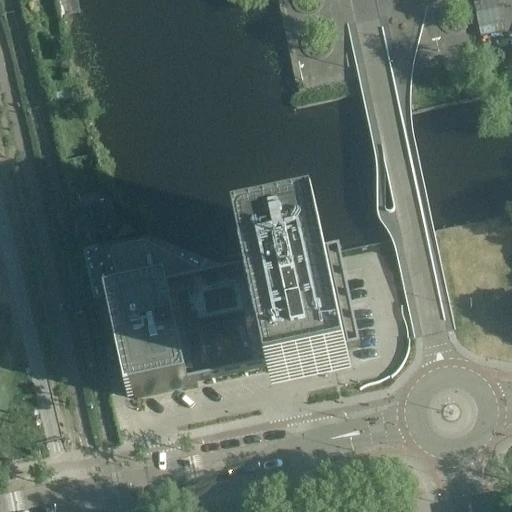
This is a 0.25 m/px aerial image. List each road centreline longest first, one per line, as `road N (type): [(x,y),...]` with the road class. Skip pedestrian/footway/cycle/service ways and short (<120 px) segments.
road 1 (unclassified): [(0,501),(411,421)]
road 2 (unclassified): [(363,0),(443,372)]
